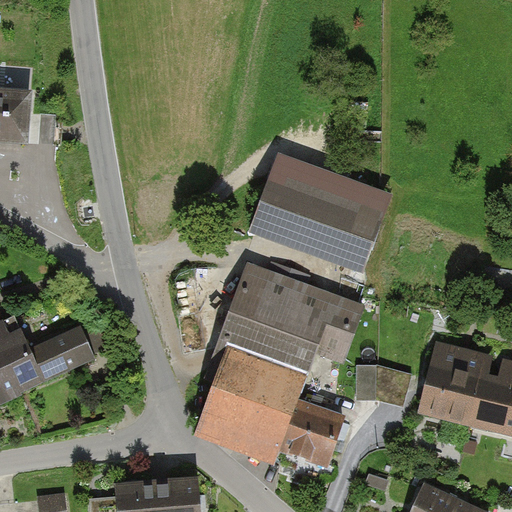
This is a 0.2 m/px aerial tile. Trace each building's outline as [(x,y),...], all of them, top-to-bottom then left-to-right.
[(14,77),(0,76),(0,146),(68,150),(70,115),(51,114),(53,88),(13,86),(14,77)] [(403,216),(285,171),(262,231),(381,276),(403,216)] [(375,303),(261,266),(236,344),(328,374),(335,354),(356,360),(375,303)] [(0,406),(106,351),(94,328),(47,353),(25,311),(0,323),(0,406)] [(227,343),(195,429),(270,457),(276,441),(326,460),(343,416),(295,398),(305,373),(227,343)] [(505,357),(446,343),(430,412),(511,431),(511,364),(510,374),(502,372),(505,357)] [(387,367),(363,367),(364,400),(388,400),(409,406),(420,377),(387,367)] [(199,511),(197,480),(130,483),(130,497),(95,499),(95,511),(199,511)] [(497,511),(437,483),(422,511),(497,511)] [(41,511),(70,511),(69,494),(40,497),(41,511)]
